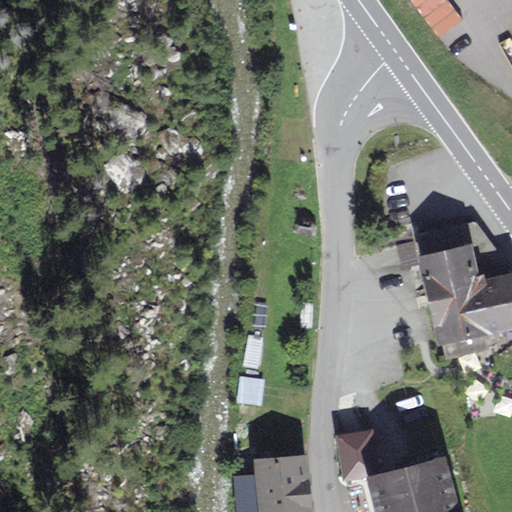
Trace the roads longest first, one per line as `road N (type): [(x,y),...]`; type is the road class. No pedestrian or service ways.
road 1 (unclassified): [(397,51),(348,112),(337,147),(323,399),(330,511)]
road 2 (secondary): [(397,51),(511,210)]
